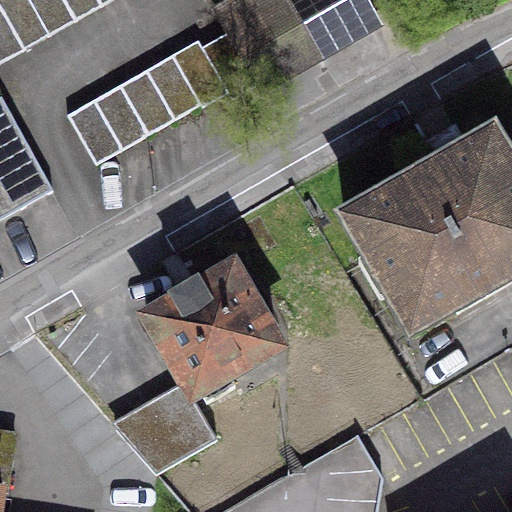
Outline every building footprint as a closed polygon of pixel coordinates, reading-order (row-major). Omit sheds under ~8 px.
[(0,0),(0,64),(113,0),(0,0)] [(317,54),(286,0),(240,0),(216,14),(228,34),(257,86),(258,88),(317,54)] [(286,0),(317,54),(376,20),(364,0),(286,0)] [(257,86),(228,34),(202,49),(198,42),(68,116),(96,166),(200,106),(202,108),(227,94),(231,100),(257,86)] [(0,221),(52,192),(1,99),(0,98),(0,221)] [(411,336),(511,282),(511,187),(508,180),(511,177),(511,169),(492,135),(404,181),(406,185),(344,219),(367,260),(375,255),(395,291),(387,295),(411,336)] [(186,389),(192,399),(200,394),(206,405),(235,388),(229,378),(278,349),(232,271),(201,289),(197,282),(170,298),(174,304),(147,320),(186,389)] [(217,441),(192,399),(186,389),(115,430),(156,476),(217,441)] [(0,511),(0,497),(1,494),(6,495),(14,437),(0,434),(0,511)]
